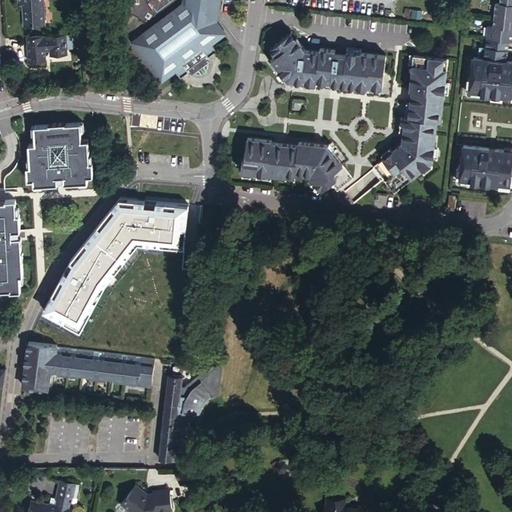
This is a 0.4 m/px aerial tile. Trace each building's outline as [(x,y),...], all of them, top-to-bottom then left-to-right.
[(18,0),(19,5),(23,5),(25,27),(47,25),(45,0),(18,0)] [(189,0),(189,7),(140,45),(166,79),(186,64),(195,75),(198,72),(200,74),(203,75),(206,74),(209,73),(210,71),(212,68),(212,65),(212,63),(211,62),(216,59),(207,48),(227,33),(219,22),(221,0),(189,0)] [(492,19),(511,20),(511,11),(510,12),(511,6),(511,0),(498,0),(498,5),(494,4),(492,19)] [(485,26),(484,34),(511,37),(511,32),(506,31),(507,28),(511,29),(511,28),(511,20),(492,19),(491,26),(485,26)] [(366,84),(378,85),(380,85),(384,54),(360,51),(346,49),(345,54),(335,53),(336,48),(320,46),(319,51),(306,49),(293,32),(275,45),(280,52),(276,55),(282,64),(289,73),(294,80),(307,81),(320,83),(321,79),(336,80),(336,83),(350,84),(364,86),(365,83),(366,84)] [(69,55),(67,35),(30,37),(31,55),(47,53),(47,50),(52,50),(52,56),(69,55)] [(506,41),(484,39),(483,47),(476,46),(475,58),(470,57),(466,92),(511,97),(511,61),(504,61),(506,41)] [(372,163),(381,175),(382,177),(383,176),(391,186),(419,166),(428,160),(431,157),(431,154),(432,143),(435,118),(439,118),(443,90),(444,79),(445,66),(441,66),(443,56),(412,52),(411,62),(408,88),(409,89),(408,100),(406,116),(402,115),(400,131),(399,140),(391,147),(382,153),(371,162),(372,163)] [(289,73),(282,64),(278,66),(286,76),(289,73)] [(79,180),(88,180),(88,174),(93,174),(92,162),(89,162),(89,154),(88,139),(81,139),(81,129),(81,122),(36,123),(36,131),(36,141),(30,142),(31,156),(31,164),(28,164),(28,176),(35,176),(35,182),(42,182),(57,181),(57,175),(64,175),(64,181),(79,180)] [(270,139),(283,140),(284,137),(269,135),(269,133),(244,130),(242,146),(240,146),(239,154),(241,154),(242,149),(244,149),(246,133),(270,136),(270,139)] [(311,174),(317,182),(319,184),(328,177),(334,184),(350,172),(331,147),(325,139),(324,137),(296,134),(296,138),(284,137),(283,140),(270,139),(270,136),(246,133),(244,149),(242,149),(241,154),(239,154),(238,165),(240,165),(248,166),(253,167),(267,169),(281,170),(292,172),(292,167),(301,168),(306,169),(311,174)] [(325,139),(331,147),(334,144),(329,137),(325,139)] [(382,153),(391,147),(388,143),(380,150),(382,153)] [(511,156),(511,151),(461,146),(457,181),(509,187),(511,156)] [(428,160),(419,166),(421,170),(430,163),(428,160)] [(381,175),(372,163),(369,166),(378,177),(381,175)] [(317,182),(311,174),(307,177),(313,185),(317,182)] [(448,208),(454,209),(456,194),(449,193),(448,208)] [(55,288),(92,294),(109,261),(137,228),(200,234),(203,205),(120,198),(82,247),(55,288)] [(0,297),(20,297),(20,289),(20,281),(24,281),(22,222),(17,222),(17,214),(17,207),(7,207),(0,207),(0,297)] [(56,344),(29,342),(24,387),(51,389),(53,375),(53,373),(56,346),(56,344)] [(71,348),(56,346),(53,373),(58,374),(58,375),(67,377),(71,348)] [(85,350),(71,348),(67,377),(77,378),(77,376),(82,376),(85,350)] [(95,380),(98,351),(85,350),(82,376),(86,377),(86,379),(95,380)] [(110,379),(112,352),(98,351),(95,380),(105,380),(105,379),(110,379)] [(127,354),(112,352),(110,379),(114,380),(114,382),(124,383),(124,381),(127,354)] [(150,385),(153,357),(127,354),(124,381),(127,381),(127,383),(150,385)] [(177,422),(174,449),(177,450),(185,451),(188,425),(183,424),(184,419),(188,420),(196,421),(198,419),(203,412),(205,404),(209,398),(222,392),(219,387),(222,385),(222,366),(220,363),(213,369),(212,367),(205,373),(203,371),(185,386),(182,386),(183,375),(170,373),(165,413),(167,414),(166,421),(177,422)] [(166,421),(164,421),(159,458),(172,460),(174,449),(177,422),(166,421)] [(291,466),(307,467),(308,454),(291,453),(291,466)] [(69,511),(71,506),(67,505),(69,499),(70,500),(74,482),(58,478),(54,496),(55,496),(54,502),(29,497),(25,511),(69,511)] [(144,490),(135,483),(119,502),(130,511),(129,511),(154,511),(155,511),(171,510),(168,488),(152,490),(153,495),(146,495),(142,492),(144,490)] [(324,511),(365,511),(366,508),(356,508),(356,506),(345,505),(339,505),(339,497),(328,496),(328,504),(325,504),(324,511)]
